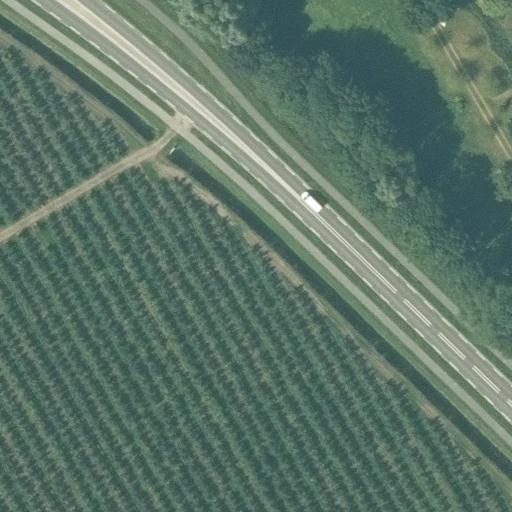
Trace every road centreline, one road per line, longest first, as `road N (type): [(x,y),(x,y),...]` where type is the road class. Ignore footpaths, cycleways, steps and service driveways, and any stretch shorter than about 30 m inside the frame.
road 1 (primary): [(41,0),(312,214)]
road 2 (primary): [(312,214),(285,175),(84,0)]
road 3 (primary): [(511,408),(312,214)]
